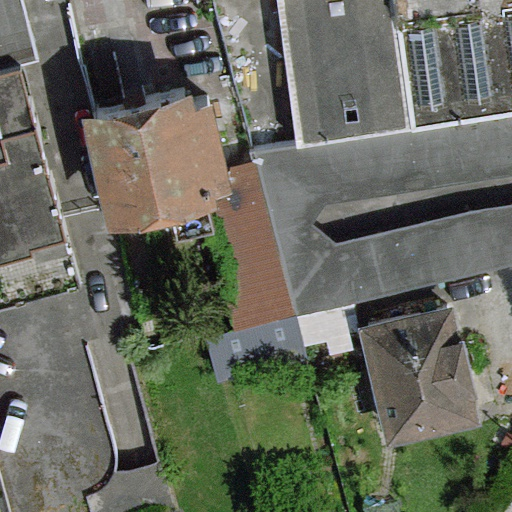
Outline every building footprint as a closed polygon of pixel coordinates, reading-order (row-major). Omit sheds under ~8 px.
[(21,0),(0,0),(0,63),(24,57),(36,54),(21,0)] [(215,0),(254,143),(298,136),(279,0),(215,0)] [(279,0),(298,136),(415,119),(398,0),(279,0)] [(511,0),(398,0),(415,119),(511,106),(511,0)] [(0,63),(0,297),(67,280),(81,276),(24,57),(0,63)] [(187,88),(96,109),(121,217),(205,197),(218,194),(215,183),(227,180),(224,167),(207,94),(189,98),(187,88)] [(218,194),(205,197),(238,325),(296,310),(257,158),(224,167),(227,180),(215,183),(218,194)] [(479,414),(453,307),(370,327),(396,434),(479,414)] [(238,325),(208,333),(220,378),(308,355),(296,310),(238,325)]
